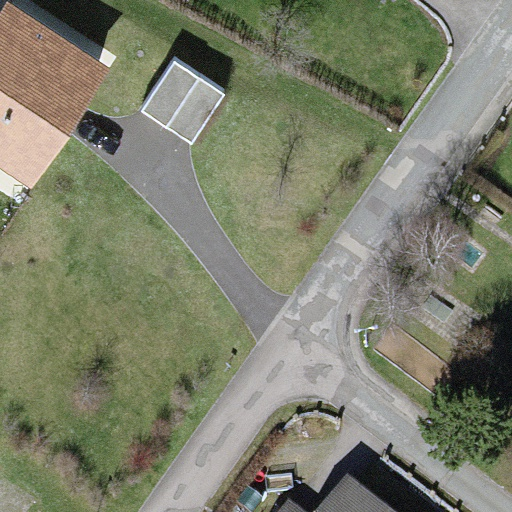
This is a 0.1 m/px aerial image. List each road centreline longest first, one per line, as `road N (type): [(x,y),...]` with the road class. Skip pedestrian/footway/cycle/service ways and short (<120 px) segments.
road 1 (residential): [(511,26),(287,348)]
road 2 (residential): [(287,348),(495,511)]
road 3 (residential): [(169,511),(287,348)]
